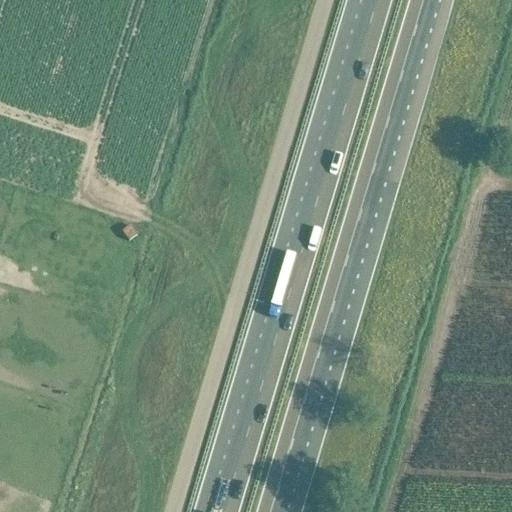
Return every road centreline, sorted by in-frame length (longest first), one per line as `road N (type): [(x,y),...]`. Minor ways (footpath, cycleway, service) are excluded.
road 1 (unclassified): [(163,511),(321,0)]
road 2 (motorway): [(270,511),(423,0)]
road 3 (motorway): [(375,0),(222,511)]
